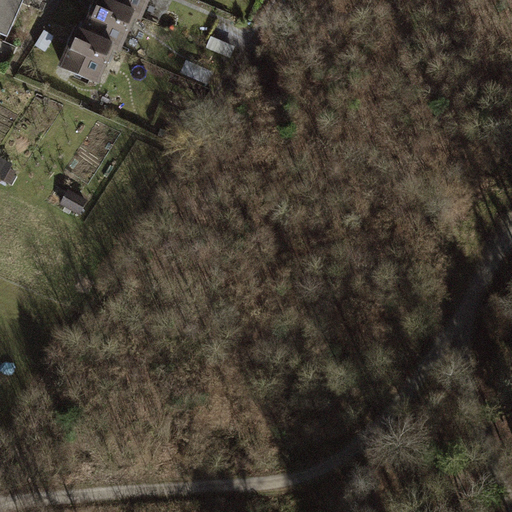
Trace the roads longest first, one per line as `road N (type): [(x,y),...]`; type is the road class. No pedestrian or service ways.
road 1 (track): [(490,262),(350,462),(288,485),(0,504)]
road 2 (track): [(490,262),(463,377),(491,471),(511,509)]
road 3 (track): [(281,0),(180,156)]
